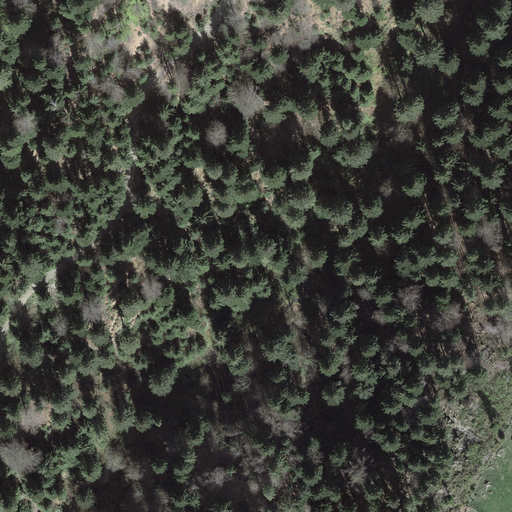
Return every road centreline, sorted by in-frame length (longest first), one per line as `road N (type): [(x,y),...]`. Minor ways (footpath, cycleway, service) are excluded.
road 1 (track): [(234,0),(139,95),(124,208),(21,302),(0,339)]
road 2 (track): [(511,29),(339,204),(235,331)]
